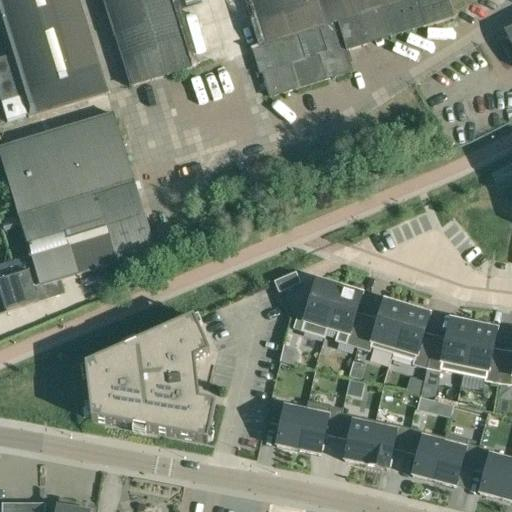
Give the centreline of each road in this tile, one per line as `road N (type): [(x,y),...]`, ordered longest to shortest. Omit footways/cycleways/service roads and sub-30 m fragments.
road 1 (residential): [(371,511),(0,438)]
road 2 (residential): [(511,303),(332,251)]
